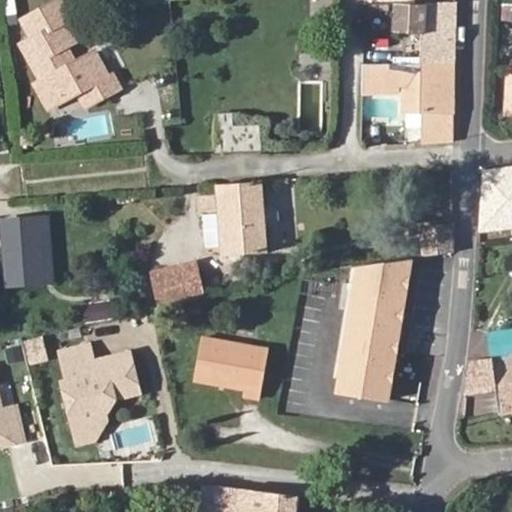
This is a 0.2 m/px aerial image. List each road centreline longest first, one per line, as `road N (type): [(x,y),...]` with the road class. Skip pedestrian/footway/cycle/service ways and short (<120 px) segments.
road 1 (residential): [(469,150),(441,464)]
road 2 (residential): [(469,150),(182,167)]
road 3 (residential): [(140,0),(160,147),(182,167)]
road 4 (residential): [(476,0),(469,150)]
